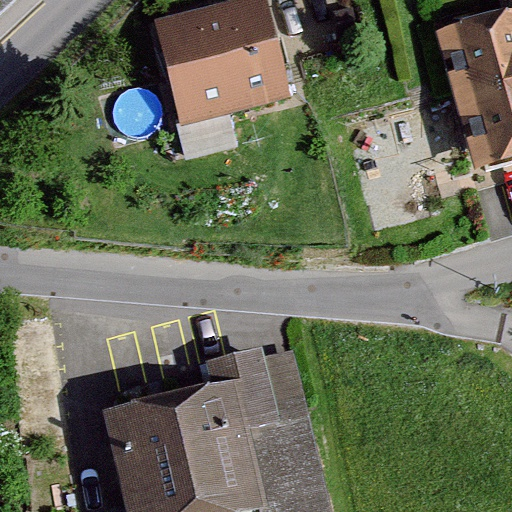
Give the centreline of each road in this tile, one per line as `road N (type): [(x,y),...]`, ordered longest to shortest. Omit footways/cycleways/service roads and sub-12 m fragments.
road 1 (residential): [(375,290),(302,292),(0,267)]
road 2 (residential): [(511,328),(375,290)]
road 3 (residential): [(375,290),(511,259)]
